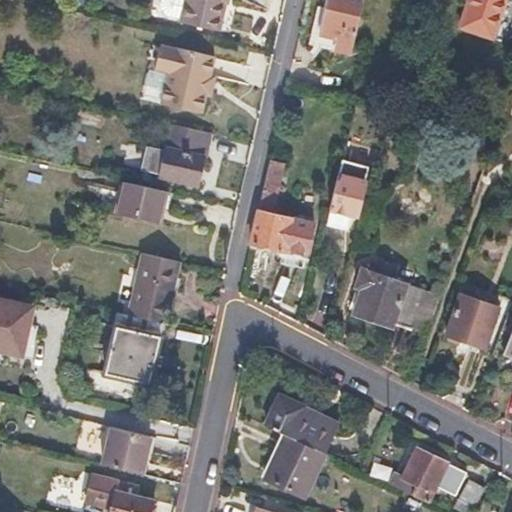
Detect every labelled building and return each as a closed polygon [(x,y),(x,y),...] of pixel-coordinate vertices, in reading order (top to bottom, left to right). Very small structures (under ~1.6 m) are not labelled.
[(183,0),(160,0),(158,10),(164,19),(179,22),(183,0)] [(218,34),(222,16),(225,17),(228,4),(228,0),(183,0),(179,22),(178,25),(218,34)] [(362,0),(325,0),(323,8),(316,34),(350,43),(362,0)] [(468,0),(460,28),(491,38),(503,0),(468,0)] [(199,113),(204,94),(209,96),(211,86),(213,77),(208,76),(212,57),(172,48),(172,51),(158,47),(153,69),(166,72),(158,103),(199,113)] [(421,120),(396,113),(389,136),(413,143),(421,120)] [(163,149),(147,145),(141,167),(159,171),(158,175),(199,183),(203,166),(208,146),(167,137),(163,149)] [(285,165),(268,161),(249,242),(283,251),(280,262),(290,265),(300,267),(311,222),(274,212),(285,165)] [(366,170),(339,163),(323,226),(333,228),(343,231),(347,217),(355,219),(366,170)] [(165,191),(125,182),(117,215),(158,224),(162,208),(165,191)] [(504,241),(486,235),(480,253),(497,260),(504,241)] [(178,261),(143,253),(129,316),(163,324),(170,294),(178,261)] [(354,286),(361,289),(352,313),(371,320),(391,326),(392,321),(411,328),(424,291),(360,269),(354,286)] [(473,291),(462,288),(446,335),(466,342),(486,349),(501,308),(471,297),(473,291)] [(33,305),(0,297),(0,345),(0,346),(0,349),(22,355),(27,330),(33,305)] [(129,316),(118,313),(105,374),(149,383),(156,353),(163,324),(129,316)] [(511,323),(502,352),(511,355),(511,323)] [(302,411),(273,397),(260,425),(280,435),(319,453),(332,425),(302,411)] [(152,437),(113,427),(104,464),(143,474),(148,456),(152,437)] [(319,453),(280,435),(269,456),(259,478),(298,496),(319,453)] [(431,457),(416,450),(396,490),(425,503),(445,464),(431,457)] [(93,477),(86,506),(111,511),(151,511),(154,501),(115,491),(117,483),(93,477)] [(470,511),(484,487),(470,479),(455,509),(461,511),(470,511)]
